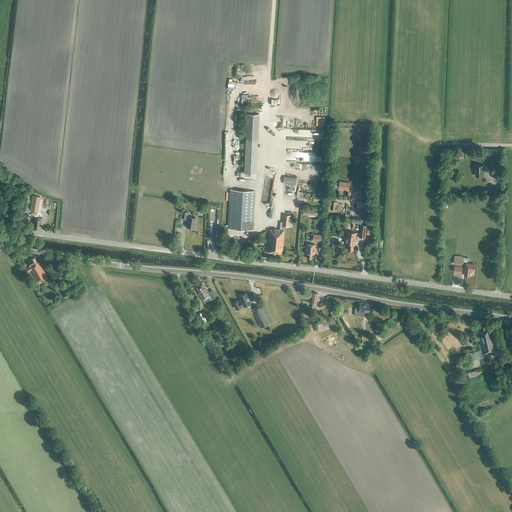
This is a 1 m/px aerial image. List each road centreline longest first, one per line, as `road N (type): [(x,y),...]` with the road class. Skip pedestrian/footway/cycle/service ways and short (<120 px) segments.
road 1 (tertiary): [(511,320),(0,247)]
road 2 (unclassified): [(511,297),(0,228)]
